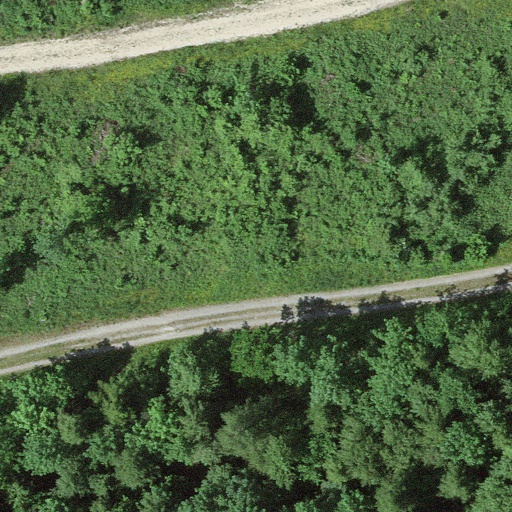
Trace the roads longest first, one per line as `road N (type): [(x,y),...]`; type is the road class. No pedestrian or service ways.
road 1 (track): [(0,364),(192,324),(511,276)]
road 2 (track): [(0,50),(293,0)]
